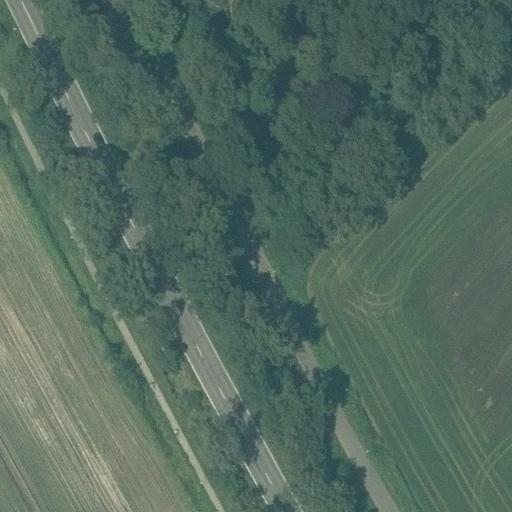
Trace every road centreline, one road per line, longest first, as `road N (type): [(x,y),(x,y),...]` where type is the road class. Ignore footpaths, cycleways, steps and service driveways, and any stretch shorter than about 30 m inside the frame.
road 1 (unclassified): [(408,511),(115,0)]
road 2 (secondary): [(288,511),(19,0)]
